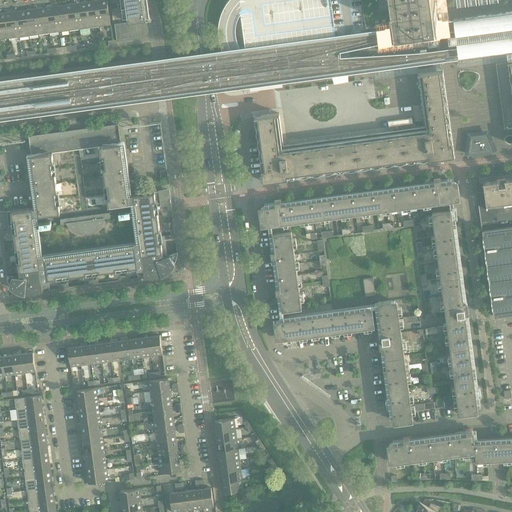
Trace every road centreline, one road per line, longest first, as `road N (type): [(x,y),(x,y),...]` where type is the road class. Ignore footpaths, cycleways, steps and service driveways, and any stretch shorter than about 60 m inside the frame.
road 1 (residential): [(372,433),(360,349),(286,355),(272,346),(244,108)]
road 2 (residential): [(0,124),(137,106),(151,172)]
road 3 (unclassified): [(99,491),(70,494),(50,319)]
road 4 (tertiary): [(323,458),(257,358),(232,293)]
road 5 (tertiary): [(232,293),(240,276),(220,130),(209,113)]
road 6 (tertiary): [(209,113),(204,135),(232,293)]
road 7 (residential): [(198,475),(173,301)]
road 8 (residential): [(511,417),(372,433)]
road 9 (tertiary): [(50,319),(173,301)]
